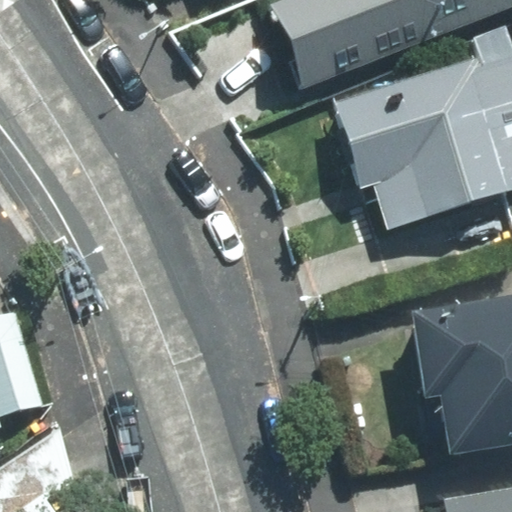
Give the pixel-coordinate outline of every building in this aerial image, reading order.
[(511,7),(511,0),(285,0),(269,7),(303,93),(511,7)] [(340,110),(379,232),(511,189),(511,79),(505,58),(340,110)] [(429,463),(511,448),(511,299),(403,319),(429,463)] [(0,430),(0,420),(37,408),(7,317),(0,319),(0,431),(0,432),(0,430)] [(511,511),(511,495),(431,510),(431,511),(511,511)]
